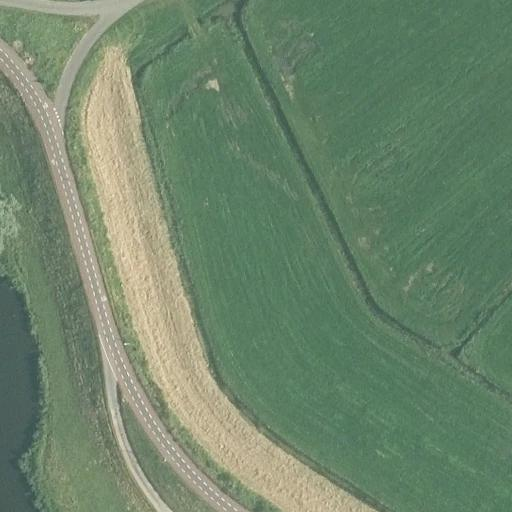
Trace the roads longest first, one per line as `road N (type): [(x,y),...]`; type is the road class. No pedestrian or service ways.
road 1 (tertiary): [(232,511),(175,458),(126,379),(51,139)]
road 2 (unclassified): [(51,139),(73,63),(124,2)]
